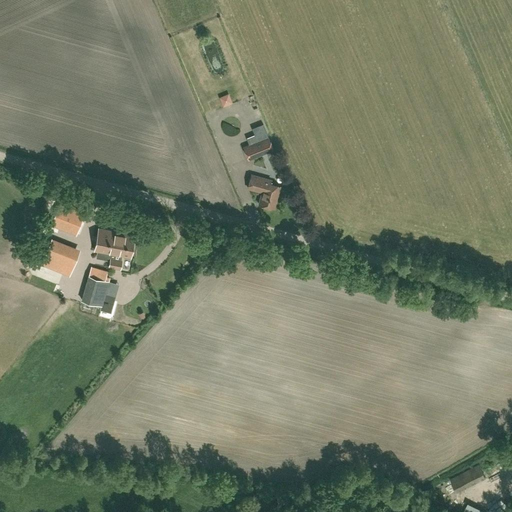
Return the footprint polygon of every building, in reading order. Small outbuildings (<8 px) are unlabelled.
[(249,160),(274,150),(268,137),(243,147),(249,160)] [(248,188),(262,192),(258,204),(274,208),(280,186),(270,183),(271,180),(251,174),(248,188)] [(76,233),(84,214),(60,205),(52,224),(76,233)] [(151,230),(158,233),(157,238),(170,242),(171,236),(181,238),(183,232),(153,223),(151,230)] [(110,258),(119,260),(120,255),(130,257),(134,235),(118,232),(99,228),(95,250),(112,254),(111,258),(110,258)] [(50,243),(41,265),(63,274),(65,268),(71,270),(78,254),(50,243)] [(97,274),(111,279),(114,269),(100,264),(97,274)] [(136,281),(137,273),(130,272),(129,279),(136,281)] [(105,293),(109,280),(94,275),(89,274),(82,300),(102,305),(105,293)] [(479,464),(450,479),(457,493),(486,478),(479,464)] [(504,479),(511,471),(506,466),(499,474),(504,479)] [(468,503),(463,511),(485,511),(486,511),(468,503)]
